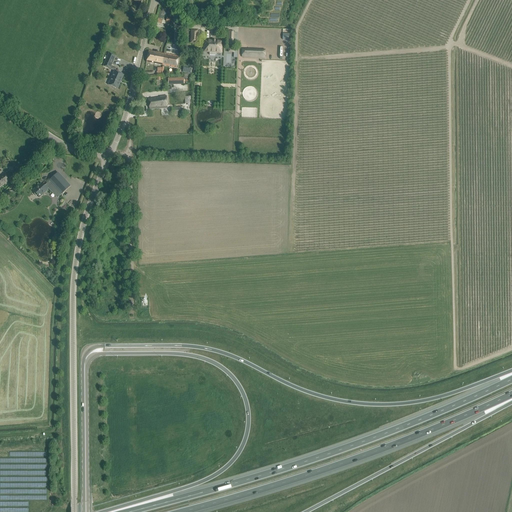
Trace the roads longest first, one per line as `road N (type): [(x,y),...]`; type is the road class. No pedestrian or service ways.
road 1 (motorway): [(511,372),(420,401),(366,404),(307,392),(200,347),(99,345),(86,352),(84,368)]
road 2 (motorway): [(511,378),(335,452),(127,511)]
road 3 (motorway): [(84,368),(96,354),(193,355),(228,373),(247,406),(244,441),(225,468),(104,511)]
road 4 (unclassified): [(74,511),(74,272),(108,157)]
road 5 (motorway): [(183,511),(343,464),(511,393)]
road 6 (motorway): [(306,511),(511,402)]
road 7 (unclassified): [(131,312),(125,117)]
road 8 (secondary): [(85,511),(84,368)]
road 9 (unclassified): [(125,117),(154,0)]
